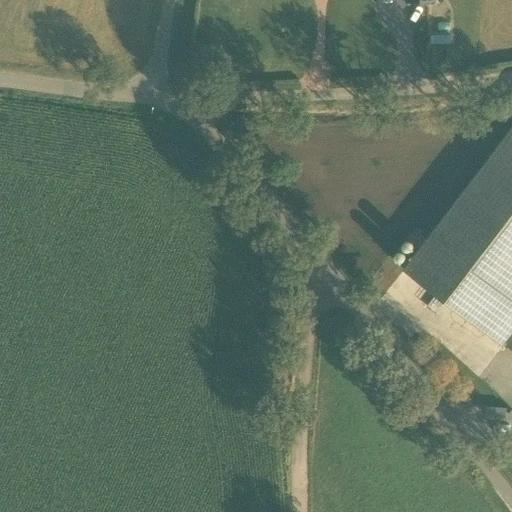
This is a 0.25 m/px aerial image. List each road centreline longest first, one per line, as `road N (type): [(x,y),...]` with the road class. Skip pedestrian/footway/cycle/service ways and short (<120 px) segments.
road 1 (unclassified): [(511,498),(319,252),(181,99)]
road 2 (unclassified): [(181,99),(402,89),(511,75)]
road 3 (track): [(319,252),(301,398),(300,511)]
road 4 (unclassified): [(152,95),(0,80)]
